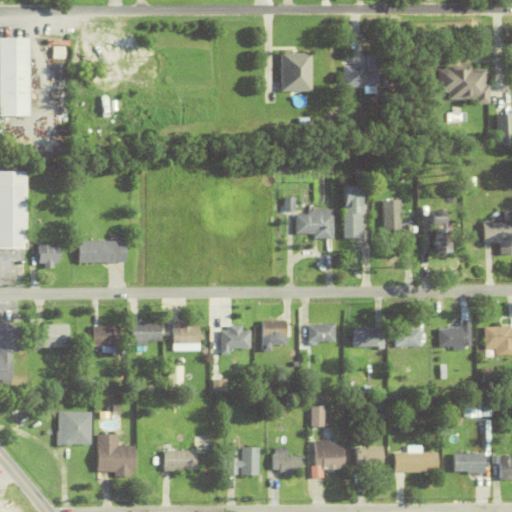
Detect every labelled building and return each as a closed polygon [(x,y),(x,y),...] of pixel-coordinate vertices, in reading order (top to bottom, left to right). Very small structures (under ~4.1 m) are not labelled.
[(36,33),(60,29),(61,34),(37,38),(36,33)] [(27,37),(0,37),(0,115),(28,115),(27,37)] [(279,56),(309,56),(309,94),(279,95),(279,56)] [(374,90),(374,96),(362,96),(361,90),(342,90),(341,69),(363,69),(363,72),(366,72),(365,57),(380,57),(380,90),(374,90)] [(484,73),(484,89),(487,89),(487,107),(473,107),(473,102),(447,102),(447,95),(436,95),(436,72),(447,72),(447,69),(469,69),(469,72),(484,73)] [(495,117),(511,116),(511,148),(496,149),(495,117)] [(0,253),(0,176),(24,176),(24,253),(0,253)] [(362,208),(362,217),(361,217),(362,242),(341,242),(341,209),(342,209),(342,191),(356,191),(359,195),(359,208),(362,208)] [(282,200),(294,200),(294,215),(283,215),(282,200)] [(380,203),(398,202),(399,242),(382,243),(380,203)] [(311,242),(311,237),(293,237),(293,217),(306,217),(306,212),(331,212),(332,242),(311,242)] [(429,229),(429,214),(445,214),(445,229),(429,229)] [(511,259),(498,260),(498,246),(481,247),(481,227),(502,226),(501,214),(511,214),(511,259)] [(433,234),(447,234),(448,258),(434,259),(433,234)] [(76,244),(124,244),(124,265),(76,266),(76,244)] [(51,267),(51,272),(42,273),(42,267),(37,267),(37,262),(34,262),(34,257),(37,257),(36,249),(57,248),(57,267),(51,267)] [(178,322),(178,325),(172,325),(174,307),(179,308),(179,314),(180,314),(179,322),(178,322)] [(459,311),(467,311),(467,323),(459,323),(459,311)] [(222,346),(214,346),(213,328),(236,328),(236,325),(249,324),(249,347),(239,347),(239,361),(222,361),(222,346)] [(260,324),(284,324),(284,341),(260,341),(260,324)] [(451,353),(450,350),(437,350),(436,332),(446,332),(446,330),(459,329),(458,324),(468,324),(469,350),(463,350),(463,353),(451,353)] [(10,357),(9,389),(0,389),(0,326),(18,327),(17,357),(10,357)] [(146,349),(134,349),(134,345),(130,345),(130,326),(149,326),(149,327),(159,327),(159,344),(145,345),(146,349)] [(31,337),(41,337),(40,328),(66,327),(67,351),(31,352),(31,337)] [(197,328),(198,347),(171,348),(171,327),(190,327),(190,328),(197,328)] [(305,328),(319,328),(319,327),(333,327),(333,345),(316,345),(316,349),(305,349),(305,328)] [(511,332),(511,358),(493,359),(493,352),(482,353),(482,330),(498,329),(498,328),(509,328),(509,333),(511,332)] [(110,351),(110,350),(90,349),(91,329),(111,329),(111,332),(120,332),(120,351),(110,351)] [(382,336),(382,353),(375,353),(375,350),(351,350),(351,333),(354,333),(354,330),(373,330),(373,333),(375,333),(375,336),(382,336)] [(392,333),(418,333),(418,350),(392,350),(392,333)] [(166,369),(181,369),(181,391),(166,391),(166,369)] [(481,371),(489,371),(489,387),(481,387),(481,371)] [(211,383),(222,383),(222,395),(211,395),(211,383)] [(303,394),(303,385),(312,385),(312,394),(303,394)] [(361,396),(361,389),(370,390),(370,397),(361,396)] [(33,421),(28,424),(15,406),(20,402),(23,406),(22,407),(26,412),(28,411),(34,419),(32,420),(33,421)] [(479,405),(489,405),(489,420),(480,420),(479,405)] [(309,410),(322,409),(322,430),(309,431),(309,410)] [(69,448),(69,450),(55,449),(56,436),(59,436),(59,415),(89,416),(88,448),(69,448)] [(129,481),(113,481),(113,476),(95,476),(95,438),(116,438),(116,449),(133,449),(133,476),(129,476),(129,481)] [(341,446),(342,470),(334,471),(334,473),(326,473),(325,471),(320,472),(321,482),(309,482),(309,469),(313,469),(311,445),(329,444),(329,447),(341,446)] [(353,451),(380,450),(381,467),(354,468),(353,451)] [(239,479),(239,472),(236,472),(236,479),(225,479),(226,461),(236,461),(236,464),(239,464),(239,451),(258,451),(257,479),(239,479)] [(299,475),(294,475),(294,479),(283,479),(283,475),(278,475),(278,473),(271,473),(271,457),(272,457),(272,451),(285,451),(285,457),(286,457),(286,460),(299,460),(299,475)] [(162,474),(162,454),(195,454),(194,474),(162,474)] [(392,475),(392,456),(436,456),(436,475),(392,475)] [(465,477),(465,475),(451,475),(451,457),(482,457),(482,477),(465,477)] [(511,482),(508,482),(508,484),(498,484),(497,459),(511,459),(511,482)]
